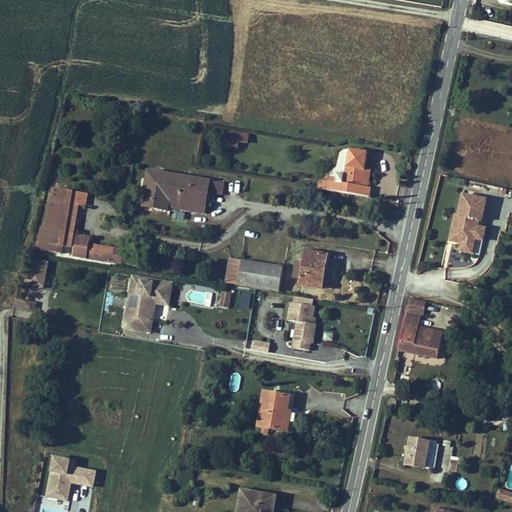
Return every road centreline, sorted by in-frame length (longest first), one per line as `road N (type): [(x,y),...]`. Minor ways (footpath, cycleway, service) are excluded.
road 1 (tertiary): [(458,0),(348,511)]
road 2 (unknown): [(378,373),(220,345),(198,333),(183,310)]
